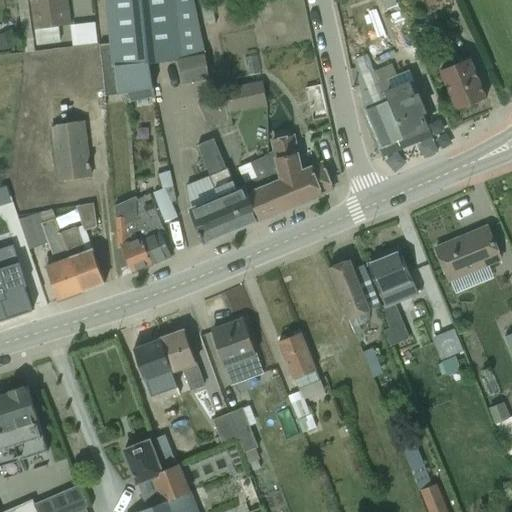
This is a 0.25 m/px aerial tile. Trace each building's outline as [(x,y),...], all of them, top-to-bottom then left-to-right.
[(57,25),(69,24),(66,0),(27,0),(31,28),(34,46),(59,43),(57,25)] [(194,0),(101,0),(106,44),(96,44),(102,98),(127,93),(152,89),(147,65),(173,59),(176,59),(204,53),(194,0)] [(342,0),(335,0),(333,0),(346,55),(356,53),(342,0)] [(456,0),(440,0),(444,11),(458,7),(456,0)] [(94,23),(68,25),(70,47),(96,44),(94,23)] [(204,53),(176,59),(179,86),(208,80),(204,53)] [(256,55),(242,58),(246,78),(260,74),(256,55)] [(457,110),(486,98),(470,58),(441,70),(457,110)] [(403,138),(428,128),(423,114),(427,112),(419,92),(416,93),(408,70),(396,75),(391,64),(377,70),(374,69),(372,62),(355,66),(365,109),(373,128),(369,129),(375,144),(379,143),(380,147),(403,138)] [(222,99),(227,113),(265,106),(262,81),(219,90),(222,99)] [(152,89),(127,93),(129,103),(153,98),(152,89)] [(222,99),(200,107),(211,133),(232,127),(227,113),(222,99)] [(59,179),(93,175),(87,119),(53,123),(59,179)] [(296,204),(333,188),(312,141),(275,157),(296,204)] [(296,204),(275,157),(248,169),(269,216),(296,204)] [(251,224),(228,180),(224,168),(185,185),(187,207),(195,231),(194,233),(195,238),(197,238),(198,246),(251,224)] [(251,224),(269,216),(248,169),(228,180),(251,224)] [(160,189),(151,192),(163,223),(178,218),(171,203),(175,203),(169,170),(156,174),(160,189)] [(151,264),(171,257),(149,194),(135,200),(140,237),(151,264)] [(151,264),(140,237),(135,200),(135,196),(112,205),(119,244),(130,273),(151,264)] [(81,291),(108,283),(91,248),(85,232),(94,227),(91,203),(75,206),(80,224),(59,233),(68,256),(81,291)] [(40,225),(53,219),(49,209),(17,220),(28,252),(42,246),(47,243),(40,225)] [(81,291),(68,256),(59,233),(53,219),(40,225),(47,243),(42,246),(47,257),(43,260),(46,266),(40,267),(53,302),(81,291)] [(488,266),(502,260),(490,224),(432,248),(455,294),(492,279),(488,266)] [(0,320),(35,308),(17,258),(9,259),(3,245),(0,245),(0,320)] [(393,303),(421,292),(402,248),(363,263),(369,280),(379,304),(381,308),(393,303)] [(368,309),(379,304),(369,280),(359,284),(347,260),(326,269),(345,320),(352,334),(359,329),(359,326),(363,324),(365,321),(368,319),(368,313),(368,309)] [(436,287),(446,283),(440,267),(430,271),(436,287)] [(408,338),(393,303),(381,308),(380,309),(388,328),(382,331),(390,347),(408,338)] [(233,398),(266,386),(243,318),(207,329),(233,398)] [(182,393),(206,383),(183,325),(159,335),(182,393)] [(324,392),(319,377),(340,367),(330,340),(327,342),(323,328),(301,336),(298,332),(274,342),(290,380),(292,379),(298,391),(302,400),(324,392)] [(452,330),(429,339),(439,361),(454,356),(463,353),(452,330)] [(511,333),(503,338),(511,356),(511,333)] [(382,374),(371,349),(362,352),(373,377),(382,374)] [(461,372),(454,356),(439,361),(446,377),(461,372)] [(0,466),(45,452),(27,385),(0,393),(0,466)] [(503,402),(487,408),(507,457),(511,454),(511,416),(511,415),(509,416),(503,402)] [(252,403),(213,421),(223,444),(239,436),(252,461),(272,451),(252,403)] [(199,511),(183,460),(162,467),(154,442),(127,451),(146,509),(136,511),(199,511)] [(75,511),(88,507),(77,484),(32,504),(35,511),(75,511)] [(459,511),(448,484),(423,495),(430,511),(459,511)] [(35,511),(32,504),(31,502),(5,511),(35,511)]
